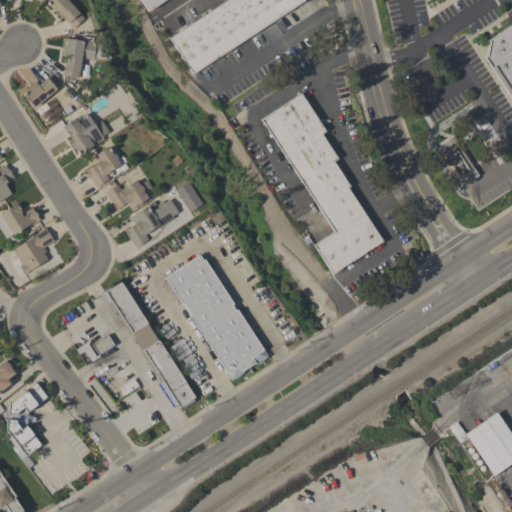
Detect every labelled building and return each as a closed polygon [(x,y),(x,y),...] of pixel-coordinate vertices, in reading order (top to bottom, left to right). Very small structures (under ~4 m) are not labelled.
[(67,0),(84,18),(72,29),(59,14),(57,16),(52,11),(53,10),(46,2),(48,0),(67,0)] [(163,0),(147,11),(139,0),(163,0)] [(302,0),(303,1),(192,74),(169,38),(227,0),(302,0)] [(511,101),(484,58),(486,56),(489,42),(487,40),(510,25),(511,28),(511,101)] [(62,76),(65,56),(63,56),(65,38),(81,41),(81,40),(95,42),(95,45),(101,46),(99,58),(93,57),(93,60),(80,58),(77,78),(62,76)] [(36,84),(46,77),(56,90),(32,108),(21,94),(35,82),(36,84)] [(300,93),(324,131),(320,134),(336,159),(332,161),(348,186),(346,187),(381,241),(331,274),(312,245),(333,231),(260,119),(300,93)] [(94,125),(100,120),(108,132),(101,136),(103,139),(92,147),(91,145),(77,154),(74,149),(72,150),(68,145),(70,144),(67,139),(69,138),(63,129),(86,113),(94,125)] [(453,137),(478,175),(459,188),(434,149),(453,137)] [(95,187),(89,177),(88,178),(83,170),(94,163),(90,157),(107,146),(112,154),(113,153),(117,158),(115,159),(119,164),(108,171),(109,172),(105,175),(108,179),(95,187)] [(0,168),(5,165),(6,167),(7,169),(8,169),(10,173),(11,175),(12,175),(13,178),(6,182),(8,185),(6,186),(11,194),(0,200),(0,168)] [(117,184),(120,190),(135,180),(138,185),(140,185),(143,189),(141,190),(146,198),(144,199),(144,201),(138,205),(137,205),(130,209),(126,203),(117,208),(118,209),(115,210),(111,203),(104,193),(117,184)] [(174,191),(186,182),(201,204),(189,212),(174,191)] [(177,212),(172,216),(173,218),(158,228),(157,226),(147,232),(144,234),(144,235),(146,233),(148,237),(146,238),(147,239),(135,248),(128,238),(123,231),(134,223),(130,217),(146,206),(149,210),(162,201),(163,203),(168,199),(177,212)] [(0,229),(0,213),(15,203),(16,204),(17,202),(22,210),(20,211),(21,213),(31,207),(33,209),(32,210),(34,212),(34,211),(37,215),(36,215),(38,218),(38,217),(40,220),(27,228),(25,226),(5,238),(0,229)] [(27,271),(27,272),(23,275),(18,266),(21,265),(11,249),(46,228),(47,230),(46,231),(51,239),(52,238),(54,241),(43,247),(45,251),(43,253),(47,259),(27,271)] [(180,303),(174,307),(167,296),(173,292),(171,290),(166,293),(159,283),(165,279),(164,278),(198,255),(199,256),(200,255),(219,283),(225,279),(229,285),(223,289),(225,292),(230,288),(237,299),(231,303),(233,305),(231,306),(234,311),(236,310),(267,357),(255,365),(254,363),(242,371),(243,373),(240,374),(240,375),(234,379),(230,381),(226,374),(227,374),(203,339),(197,343),(190,332),(197,328),(195,325),(189,329),(182,319),(188,315),(180,303)] [(150,329),(152,328),(160,339),(157,340),(194,397),(192,398),(194,401),(184,407),(183,405),(178,408),(176,405),(174,406),(159,383),(162,382),(141,350),(142,349),(132,333),(131,333),(110,301),(107,303),(102,294),(104,293),(104,291),(105,290),(104,289),(109,286),(111,288),(119,282),(150,329)] [(107,335),(113,345),(98,355),(91,345),(107,335)] [(16,372),(12,374),(6,379),(9,383),(0,390),(0,362),(4,360),(5,361),(7,360),(16,372)] [(17,445),(12,449),(6,441),(11,437),(5,430),(6,420),(4,419),(4,412),(7,413),(8,403),(34,382),(45,396),(27,411),(26,416),(32,417),(33,417),(33,418),(34,419),(34,420),(33,421),(32,422),(31,422),(26,422),(25,425),(40,445),(36,449),(37,451),(32,455),(30,453),(26,456),(32,463),(31,463),(32,464),(27,468),(20,460),(25,455),(17,445)] [(511,437),(511,461),(491,476),(466,438),(458,443),(447,427),(455,422),(463,434),(495,412),(511,437)] [(0,475),(14,496),(12,497),(21,511),(7,511),(3,505),(0,506),(0,475)]
